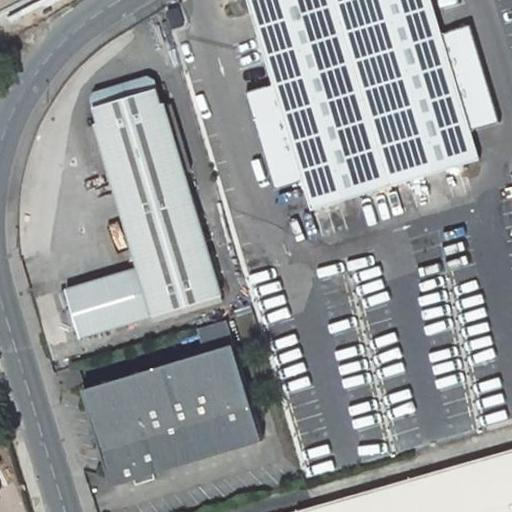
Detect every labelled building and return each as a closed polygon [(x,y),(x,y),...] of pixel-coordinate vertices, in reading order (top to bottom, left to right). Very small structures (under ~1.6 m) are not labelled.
[(431,0),(260,0),(253,12),(275,84),(247,92),(276,190),(305,182),(313,210),(480,158),(471,129),(499,120),(469,23),(441,31),(431,0)] [(76,343),(223,299),(163,100),(159,99),(154,84),(141,77),(126,82),(121,88),(115,85),(95,91),(87,104),(92,120),(90,125),(133,271),(60,294),(76,343)] [(115,484),(234,447),(264,438),(228,321),(202,329),(209,352),(206,353),(196,357),(86,390),(115,484)] [(209,352),(202,329),(188,333),(196,357),(206,353),(209,352)] [(511,511),(511,452),(309,511),(511,511)] [(0,511),(0,503),(8,499),(0,482),(0,511)]
